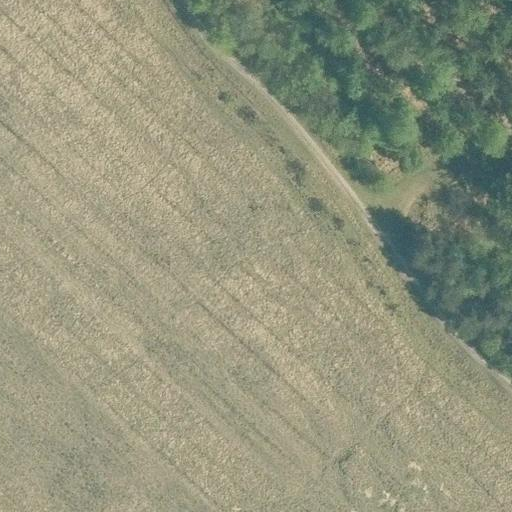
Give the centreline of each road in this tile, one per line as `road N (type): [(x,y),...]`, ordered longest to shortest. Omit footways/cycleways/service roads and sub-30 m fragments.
road 1 (track): [(187,0),(511,394)]
road 2 (track): [(376,229),(456,169),(511,150)]
